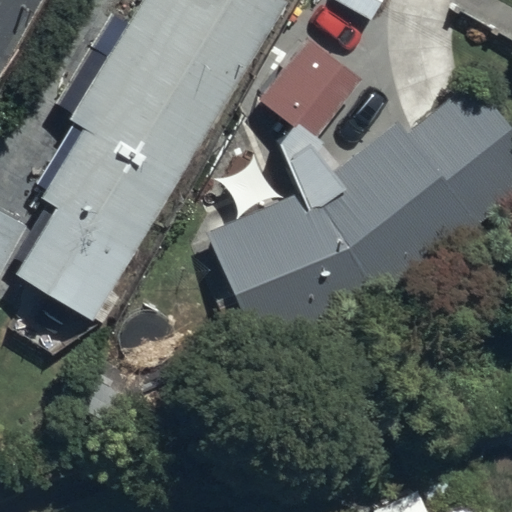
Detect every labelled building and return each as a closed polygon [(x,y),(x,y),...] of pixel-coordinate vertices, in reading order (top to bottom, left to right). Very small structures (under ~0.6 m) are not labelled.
[(0,204),(0,23),(12,0),(0,0),(0,226),(10,210),(0,204)] [(74,298),(250,0),(123,0),(63,103),(79,112),(29,195),(45,204),(11,261),(74,298)] [(296,22),(248,87),(305,130),(353,65),(296,22)] [(511,161),(511,147),(462,82),(404,126),(393,113),(301,183),(201,221),(251,324),(368,271),(461,200),(511,161)] [(155,372),(105,344),(74,398),(124,426),(155,372)] [(425,481),(439,511),(471,511),(451,469),(425,481)] [(421,511),(406,479),(363,499),(368,511),(421,511)]
